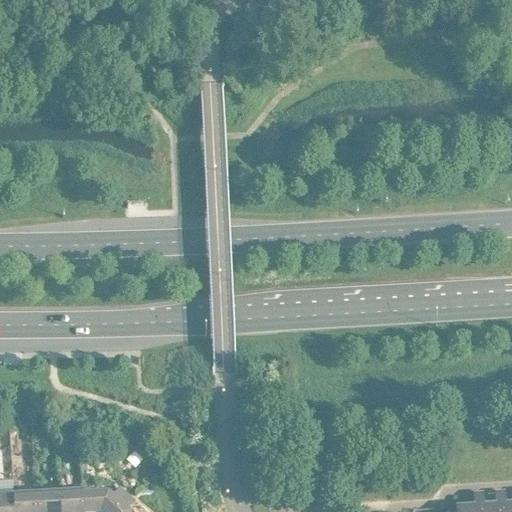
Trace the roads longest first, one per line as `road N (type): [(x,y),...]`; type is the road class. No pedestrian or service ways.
road 1 (secondary): [(511,209),(0,233)]
road 2 (secondary): [(0,315),(511,298)]
